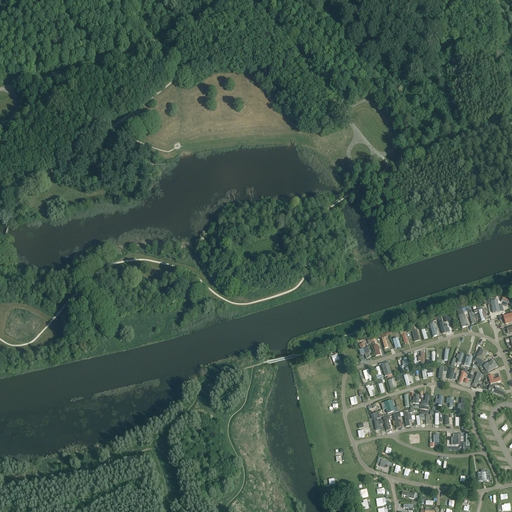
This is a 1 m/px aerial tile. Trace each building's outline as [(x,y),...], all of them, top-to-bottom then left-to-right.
[(497,300),(490,301),(492,313),(499,311),(497,300)] [(440,313),(442,319),(445,318),(448,328),(454,326),(449,312),(444,314),(443,312),(440,313)] [(511,313),(503,316),(505,324),(511,322),(511,313)] [(443,335),(447,334),(446,330),(448,329),(447,325),(445,326),(444,323),(439,324),(443,335)] [(398,339),(392,340),(395,349),(400,347),(398,339)] [(362,356),(365,355),(367,360),(370,359),(368,352),(371,351),(370,348),(360,350),(362,356)] [(481,348),(476,358),(483,361),(488,352),(481,348)] [(458,359),(461,354),(454,350),(451,356),(458,359)] [(466,357),(464,364),(466,365),(466,366),(470,367),(472,357),(469,356),(469,358),(466,357)] [(316,360),(318,366),(321,365),(319,361),(325,359),(325,357),(316,360)] [(485,365),(483,366),(487,373),(497,367),(493,360),(488,364),(487,363),(484,365),(485,365)] [(306,365),(308,371),(315,369),(313,363),(306,365)] [(386,368),(383,369),(385,376),(392,374),(388,363),(385,364),(386,368)] [(440,367),(438,379),(442,379),(443,372),(447,372),(448,368),(440,367)] [(403,371),(404,382),(414,380),(412,369),(403,371)] [(462,373),(458,383),(462,384),(464,378),(465,378),(467,375),(465,374),(466,373),(462,372),(462,373)] [(477,373),(473,384),(477,385),(479,378),(482,379),(484,376),(480,374),(481,374),(477,373)] [(492,375),(488,376),(490,384),(501,381),(500,377),(493,380),(492,375)] [(504,398),(505,394),(500,392),(500,391),(498,390),(497,391),(496,390),(494,394),(504,398)] [(421,403),(421,404),(421,405),(422,406),(429,407),(430,397),(429,395),(428,395),(427,395),(426,395),(425,396),(425,402),(423,402),(422,402),(421,403)] [(395,411),(391,401),(383,403),(387,414),(395,411)] [(397,430),(401,429),(401,428),(402,428),(400,418),(399,418),(398,415),(394,416),(394,419),(395,419),(397,430)] [(380,465),(392,469),(393,465),(388,463),(389,463),(382,461),(380,465)] [(477,473),(478,482),(482,481),(482,479),(486,479),(486,481),(490,480),(489,472),(485,472),(485,470),(481,471),(481,473),(477,473)]
